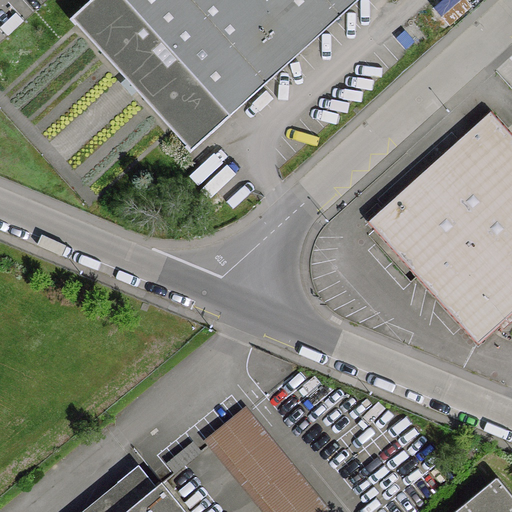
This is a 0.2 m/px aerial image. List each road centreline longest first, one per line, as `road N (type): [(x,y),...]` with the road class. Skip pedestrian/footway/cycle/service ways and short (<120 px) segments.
road 1 (unclassified): [(511,18),(269,237),(228,298)]
road 2 (unclassified): [(228,298),(511,417)]
road 3 (unclassified): [(0,204),(228,298)]
road 4 (unknown): [(238,335),(252,379),(304,449)]
